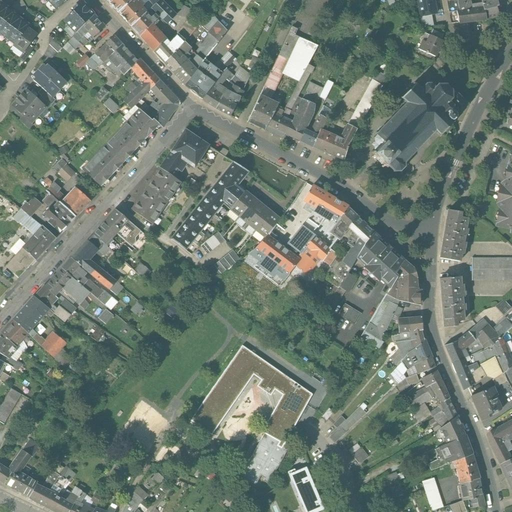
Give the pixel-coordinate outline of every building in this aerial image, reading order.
[(46,0),(55,9),(65,0),(66,1),(66,0),(46,0)] [(142,0),(106,0),(106,1),(130,27),(146,14),(143,10),(145,8),(144,7),(146,4),(142,0)] [(148,0),(147,1),(153,8),(160,2),(162,0),(148,0)] [(417,0),(421,17),(437,14),(434,0),(417,0)] [(471,9),(469,0),(457,0),(459,11),(457,11),(459,23),(485,19),(482,4),(479,4),(478,2),(475,3),(475,5),(473,5),(474,8),(471,9)] [(497,0),(485,0),(486,3),(482,4),(485,19),(499,16),(497,7),(495,2),(497,1),(497,0)] [(11,11),(0,2),(0,34),(14,44),(26,28),(28,25),(10,12),(11,11)] [(176,16),(160,2),(153,8),(151,10),(160,18),(167,25),(176,16)] [(82,3),(63,21),(75,34),(77,32),(93,15),(82,3)] [(146,14),(130,27),(139,37),(151,25),(152,26),(160,18),(151,10),(146,14)] [(93,15),(77,32),(83,38),(88,33),(93,38),(105,27),(93,15)] [(187,21),(177,33),(179,35),(185,41),(190,35),(196,29),(196,28),(187,21)] [(152,26),(151,25),(139,37),(153,52),(165,39),(152,26)] [(14,44),(13,46),(23,53),(28,46),(36,35),(26,28),(14,44)] [(196,29),(190,35),(194,39),(200,33),(198,31),(196,29)] [(442,36),(424,31),(418,51),(436,57),(442,36)] [(289,33),(264,87),(275,92),(290,60),(288,60),(298,38),(289,33)] [(178,35),(177,35),(174,38),(181,46),(184,42),(185,41),(179,35),(178,35)] [(211,35),(196,52),(196,56),(202,60),(215,44),(216,44),(218,41),(211,35)] [(113,37),(105,44),(106,44),(113,53),(122,45),(113,37)] [(81,45),(72,38),(67,45),(75,52),(81,45)] [(169,44),(165,39),(153,52),(164,64),(173,56),(180,47),(173,39),(169,44)] [(61,49),(53,41),(49,45),(57,53),(61,49)] [(180,47),(173,56),(164,64),(173,74),(187,61),(183,57),(190,48),(184,42),(181,46),(180,47)] [(106,44),(90,59),(97,67),(108,57),(113,53),(106,44)] [(138,60),(122,44),(122,45),(113,53),(108,57),(124,74),(130,68),(138,60)] [(33,49),(28,46),(23,53),(20,57),(25,60),(33,49)] [(187,87),(202,99),(208,90),(202,83),(223,58),(216,52),(187,87)] [(85,55),(74,65),(78,69),(89,60),(85,55)] [(196,56),(189,64),(195,70),(202,60),(196,56)] [(159,81),(139,59),(138,60),(130,68),(150,90),(159,81)] [(187,61),(173,74),(183,86),(195,70),(189,64),(187,61)] [(308,65),(285,108),(291,112),(290,112),(293,114),(298,104),(294,102),(310,73),(311,74),(314,68),(308,65)] [(55,73),(47,66),(45,68),(43,66),(38,71),(58,90),(66,83),(55,73)] [(73,81),(59,69),(55,73),(66,83),(69,85),(73,81)] [(58,90),(38,71),(33,76),(35,79),(33,81),(42,89),(51,98),(52,98),(58,90)] [(245,87),(234,78),(230,83),(234,86),(241,93),(242,93),(245,87)] [(161,101),(153,109),(151,108),(144,115),(151,122),(153,120),(159,125),(159,126),(162,128),(172,114),(173,113),(180,104),(170,93),(159,81),(150,90),(161,101)] [(429,84),(426,84),(426,83),(425,84),(425,85),(420,90),(415,85),(415,83),(414,83),(414,85),(402,98),(400,98),(400,99),(402,99),(406,104),(399,111),(398,110),(397,111),(398,112),(392,118),(391,117),(390,118),(391,119),(384,126),(383,125),(382,126),(383,127),(377,134),(376,133),(375,134),(376,135),(376,136),(374,138),(373,138),(373,139),(374,139),(374,142),(373,142),(373,143),(372,144),(371,144),(371,145),(372,145),(374,147),(374,150),(375,151),(374,153),(372,151),(370,153),(372,155),(372,156),(370,157),(372,159),(373,158),(374,158),(374,159),(380,166),(381,165),(382,166),(380,167),(382,169),(384,167),(385,167),(387,169),(388,167),(393,171),(392,172),(394,173),(394,172),(399,172),(400,173),(401,172),(401,171),(404,168),(405,168),(406,166),(405,166),(404,163),(405,162),(406,163),(407,162),(406,161),(412,155),(413,156),(414,155),(413,154),(420,147),(421,148),(422,147),(421,146),(427,139),(428,140),(429,139),(428,138),(434,132),(439,136),(439,137),(441,137),(441,135),(453,123),(455,123),(455,121),(453,121),(459,114),(460,114),(460,113),(467,105),(468,105),(468,103),(467,103),(457,94),(458,93),(456,93),(456,94),(454,90),(455,90),(454,88),(451,90),(446,86),(447,84),(446,83),(445,85),(438,85),(437,83),(436,84),(437,86),(433,90),(433,88),(434,87),(434,86),(433,87),(430,85),(431,84),(430,83),(429,84)] [(322,90),(310,84),(302,100),(313,106),(318,98),(322,90)] [(234,86),(226,101),(221,98),(217,109),(230,116),(241,93),(234,86)] [(124,102),(109,88),(107,90),(108,92),(99,102),(112,114),(124,102)] [(339,95),(323,88),(322,90),(318,98),(334,106),(339,95)] [(51,98),(42,89),(37,93),(41,97),(51,106),(55,101),(52,98),(51,98)] [(213,94),(208,90),(202,99),(206,102),(217,109),(221,98),(213,94)] [(37,101),(26,91),(23,95),(22,94),(18,98),(37,116),(44,108),(45,108),(37,101)] [(278,105),(259,96),(247,122),(264,131),(277,106),(278,105)] [(51,106),(41,97),(37,101),(45,108),(44,108),(46,110),(51,106)] [(37,116),(18,98),(14,102),(15,103),(12,106),(23,117),(30,123),(37,116)] [(284,109),(277,106),(264,131),(281,139),(283,138),(285,135),(299,142),(304,131),(313,113),(313,106),(302,100),(292,122),(286,119),(290,112),(291,112),(285,108),(284,109)] [(124,102),(112,114),(116,117),(120,113),(123,115),(129,108),(124,102)] [(323,106),(319,115),(325,118),(329,109),(323,106)] [(357,108),(347,126),(356,130),(360,123),(366,113),(357,108)] [(144,115),(139,111),(128,123),(146,140),(159,126),(159,125),(153,120),(151,122),(144,115)] [(319,116),(310,134),(305,144),(311,148),(320,131),(327,119),(319,116)] [(30,123),(23,117),(19,121),(28,130),(32,125),(30,123)] [(146,140),(128,123),(116,135),(134,152),(146,140)] [(342,136),(331,131),(329,134),(320,131),(311,148),(343,161),(349,143),(356,130),(347,126),(342,136)] [(207,145),(184,130),(178,140),(171,152),(159,168),(160,169),(173,178),(178,170),(181,172),(187,164),(194,169),(207,145)] [(304,131),(299,142),(305,144),(310,134),(304,131)] [(134,152),(116,135),(105,147),(122,163),(123,163),(134,152)] [(122,163),(105,147),(94,158),(111,174),(122,163)] [(41,155),(53,166),(58,161),(46,150),(41,155)] [(111,174),(94,158),(83,170),(100,186),(111,174)] [(61,160),(53,168),(58,173),(66,164),(61,160)] [(511,160),(511,161),(507,181),(502,185),(498,204),(501,209),(497,226),(511,229),(511,160)] [(234,162),(171,239),(184,249),(224,201),(235,187),(248,171),(234,162)] [(66,165),(58,174),(67,182),(74,173),(66,165)] [(160,169),(146,189),(164,202),(178,181),(173,178),(160,169)] [(333,199),(312,186),(303,201),(315,209),(308,220),(314,225),(321,214),(333,199)] [(243,194),(235,187),(224,201),(232,208),(243,194)] [(92,204),(76,189),(65,199),(58,191),(52,197),(61,206),(75,218),(78,221),(92,204)] [(146,189),(131,211),(149,223),(164,202),(146,189)] [(253,199),(245,192),(243,194),(232,208),(230,210),(238,217),(253,199)] [(253,199),(238,217),(247,224),(262,206),(253,199)] [(342,205),(333,199),(321,214),(314,225),(316,227),(316,228),(317,229),(324,220),(328,223),(341,206),(342,205)] [(70,224),(75,218),(61,206),(45,224),(59,236),(63,232),(65,234),(71,226),(70,224)] [(262,206),(247,224),(255,231),(271,213),(262,206)] [(341,206),(331,218),(338,223),(339,221),(338,219),(346,209),(341,206)] [(346,209),(338,219),(339,221),(338,223),(329,233),(339,240),(348,229),(354,233),(362,222),(346,209)] [(141,232),(115,210),(93,235),(104,244),(106,246),(111,241),(109,240),(115,234),(131,247),(135,243),(135,238),(141,232)] [(20,211),(12,219),(18,224),(19,223),(27,216),(20,211)] [(461,213),(449,211),(448,215),(447,215),(442,243),(443,243),(442,247),(439,259),(459,262),(461,254),(463,254),(465,243),(463,242),(464,235),(467,235),(468,229),(465,229),(467,219),(460,217),(461,213)] [(271,213),(255,231),(265,239),(266,237),(279,220),(271,213)] [(27,238),(23,243),(19,240),(9,251),(15,256),(14,258),(27,269),(35,261),(55,240),(42,227),(27,216),(19,223),(31,234),(27,239),(27,238)] [(314,225),(308,220),(301,228),(310,235),(316,228),(316,227),(314,225)] [(362,222),(354,233),(351,239),(349,241),(323,279),(332,285),(338,288),(339,287),(340,287),(365,243),(365,242),(373,233),(362,222)] [(310,235),(301,228),(293,237),(305,246),(312,237),(310,235)] [(218,232),(200,247),(207,255),(225,241),(218,232)] [(365,242),(365,243),(358,256),(367,265),(364,268),(378,282),(382,278),(391,287),(398,276),(395,275),(399,269),(400,267),(404,261),(373,233),(365,242)] [(104,244),(93,235),(71,259),(79,265),(109,289),(116,282),(118,278),(115,276),(112,280),(88,261),(104,244)] [(305,246),(293,237),(289,245),(292,247),(290,249),(298,256),(306,247),(305,246)] [(337,255),(331,250),(323,261),(330,267),(337,255)] [(232,251),(205,273),(212,282),(240,260),(232,251)] [(27,269),(14,258),(5,267),(18,279),(27,269)] [(511,258),(473,259),(472,258),(471,281),(472,281),(472,280),(511,280),(511,258)] [(79,265),(71,259),(66,264),(61,268),(70,276),(79,265)] [(404,261),(400,268),(400,267),(399,269),(395,275),(398,276),(391,287),(386,295),(395,300),(400,286),(405,287),(416,288),(416,279),(413,268),(404,261)] [(90,293),(60,269),(51,280),(44,286),(52,293),(55,295),(62,288),(81,303),(90,293)] [(348,274),(340,287),(347,291),(349,288),(350,288),(355,279),(348,274)] [(103,294),(82,276),(80,276),(76,281),(97,299),(100,295),(101,297),(103,294)] [(459,278),(439,279),(440,288),(440,291),(441,291),(441,295),(441,308),(443,323),(444,327),(456,327),(456,321),(462,321),(459,278)] [(332,285),(323,279),(320,284),(330,289),(332,285)] [(330,289),(318,309),(324,312),(338,288),(332,285),(330,289)] [(52,293),(44,286),(34,298),(42,304),(49,297),(52,293)] [(416,288),(405,287),(400,286),(395,300),(398,301),(420,306),(420,292),(417,292),(416,288)] [(386,295),(369,323),(377,328),(388,302),(397,306),(398,301),(395,300),(386,295)] [(49,297),(42,304),(46,307),(49,303),(48,302),(51,299),(49,297)] [(34,298),(13,322),(22,330),(26,334),(49,309),(46,307),(42,304),(34,298)] [(511,308),(504,299),(495,307),(503,316),(511,308)] [(388,302),(377,328),(369,323),(364,331),(380,341),(388,326),(393,315),(396,307),(397,306),(388,302)] [(361,314),(344,304),(338,315),(354,325),(361,314)] [(70,316),(60,306),(54,313),(64,322),(70,316)] [(402,310),(396,307),(393,315),(400,317),(402,310)] [(107,308),(99,317),(107,324),(115,315),(107,308)] [(482,320),(457,341),(444,346),(451,364),(464,359),(472,355),(491,347),(498,340),(501,337),(511,328),(511,313),(496,328),(492,331),(482,320)] [(421,317),(408,319),(409,332),(398,333),(398,334),(399,340),(398,340),(398,341),(399,344),(405,343),(405,342),(423,339),(421,331),(422,331),(421,317)] [(408,319),(397,320),(398,333),(409,332),(408,319)] [(22,330),(13,322),(1,335),(10,343),(22,330)] [(380,341),(364,331),(361,337),(379,347),(383,342),(380,341)] [(54,333),(41,347),(52,357),(65,343),(54,333)] [(1,335),(0,336),(0,354),(6,358),(8,359),(10,358),(12,355),(10,354),(14,350),(13,349),(15,348),(10,343),(1,335)] [(511,360),(511,361),(501,337),(498,340),(491,347),(472,355),(476,365),(496,355),(505,373),(505,372),(511,368),(511,360)] [(41,347),(32,339),(27,345),(36,353),(41,347)] [(405,343),(399,344),(398,341),(395,342),(398,349),(403,359),(411,351),(424,340),(423,339),(405,342),(405,343)] [(424,340),(411,351),(403,359),(400,361),(403,365),(407,362),(406,360),(426,349),(424,340)] [(284,445),(312,395),(242,346),(190,421),(211,436),(253,376),(261,381),(256,387),(270,396),(274,390),(282,396),(261,433),(264,434),(279,442),(277,446),(281,449),(283,445),(284,445)] [(398,349),(389,359),(397,365),(400,361),(403,359),(398,349)] [(426,349),(406,360),(407,362),(403,365),(406,369),(409,365),(414,364),(431,358),(428,351),(426,349)] [(476,365),(472,355),(464,359),(451,364),(463,391),(486,377),(480,367),(478,368),(476,365)] [(22,366),(10,358),(8,359),(6,358),(2,362),(6,365),(17,372),(22,366)] [(431,358),(414,364),(418,374),(435,367),(431,358)] [(436,371),(421,379),(425,387),(429,385),(441,380),(436,371)] [(449,398),(441,380),(429,385),(441,404),(449,398)] [(470,397),(481,421),(491,417),(490,414),(502,409),(493,387),(470,397)] [(10,390),(1,404),(8,408),(17,393),(10,390)] [(449,401),(441,406),(445,414),(449,422),(456,417),(456,416),(449,401)] [(24,406),(17,414),(22,419),(23,418),(27,422),(30,419),(26,415),(29,411),(24,406)] [(441,406),(427,416),(432,422),(445,414),(441,406)] [(449,422),(439,429),(446,444),(465,436),(461,426),(456,417),(449,422)] [(341,418),(333,426),(336,430),(345,421),(341,418)] [(511,421),(487,435),(502,465),(511,459),(511,458),(508,452),(511,450),(511,445),(509,441),(504,444),(502,440),(511,434),(511,421)] [(279,442),(264,434),(240,477),(255,485),(260,476),(262,477),(264,479),(263,481),(268,484),(289,448),(284,445),(283,445),(281,449),(277,446),(279,442)] [(446,444),(439,448),(434,450),(437,455),(435,458),(437,460),(427,464),(431,471),(455,461),(456,460),(472,454),(465,436),(446,444)] [(361,447),(351,455),(358,464),(368,456),(361,447)] [(456,460),(455,461),(457,468),(455,468),(459,484),(478,479),(479,479),(472,454),(456,460)] [(511,459),(502,465),(511,487),(511,459)] [(7,469),(0,464),(0,483),(4,485),(11,474),(16,478),(19,473),(24,466),(13,460),(7,469)] [(67,467),(63,475),(74,480),(78,472),(67,467)] [(305,467),(295,472),(294,469),(287,472),(292,485),(295,484),(299,492),(296,493),(301,506),(304,504),(307,511),(318,511),(323,510),(305,467)] [(216,474),(209,469),(205,474),(212,479),(216,474)] [(178,474),(171,471),(168,475),(175,480),(178,474)] [(49,476),(42,472),(35,483),(36,483),(35,486),(40,489),(49,476)] [(35,483),(19,473),(16,478),(11,474),(4,485),(28,499),(35,486),(36,483),(35,483)] [(395,473),(385,476),(389,486),(398,482),(395,473)] [(163,479),(158,474),(152,479),(157,484),(158,485),(163,479)] [(49,476),(40,489),(49,493),(57,481),(49,476)] [(152,479),(151,479),(148,482),(154,487),(157,484),(152,479)] [(422,483),(424,490),(436,486),(433,479),(422,483)] [(459,484),(458,484),(462,501),(470,499),(472,508),(483,506),(478,479),(459,484)] [(223,487),(218,483),(213,488),(219,493),(223,487)] [(398,485),(390,488),(394,497),(402,494),(398,485)] [(40,489),(35,486),(28,499),(52,511),(68,511),(72,507),(64,503),(50,493),(49,493),(40,489)] [(136,486),(133,492),(142,500),(147,496),(136,486)] [(436,486),(424,490),(431,511),(443,508),(436,486)] [(71,496),(69,496),(64,503),(72,507),(75,502),(81,493),(75,490),(71,496)] [(233,496),(227,491),(222,496),(229,502),(233,496)] [(133,492),(121,511),(131,511),(137,506),(138,505),(142,501),(142,500),(133,492)] [(81,493),(75,502),(94,511),(96,509),(98,505),(103,499),(95,494),(91,500),(81,493)] [(93,511),(113,511),(119,503),(114,500),(106,511),(102,511),(96,509),(94,511),(93,511)] [(147,507),(142,501),(138,505),(143,511),(147,507)] [(465,511),(462,501),(456,503),(459,511),(465,511)] [(72,507),(68,511),(93,511),(94,511),(75,502),(72,507)]
